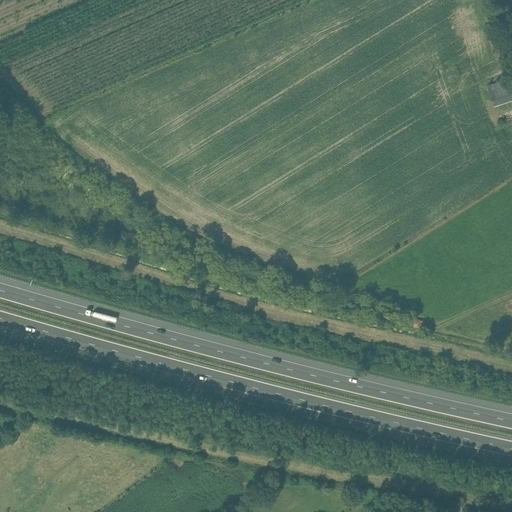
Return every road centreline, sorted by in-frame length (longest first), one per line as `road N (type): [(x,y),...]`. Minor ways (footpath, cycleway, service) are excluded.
road 1 (motorway): [(511,421),(0,290)]
road 2 (motorway): [(0,318),(511,447)]
